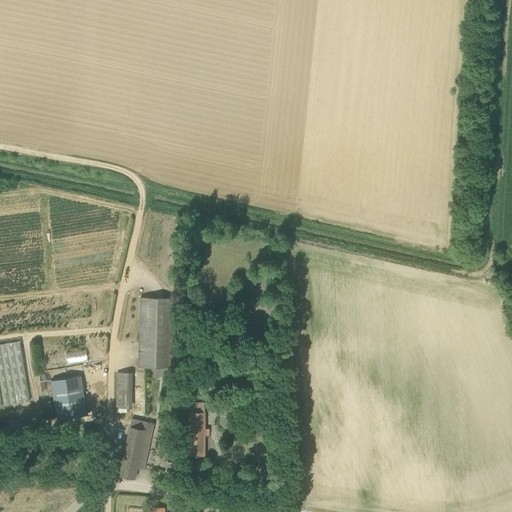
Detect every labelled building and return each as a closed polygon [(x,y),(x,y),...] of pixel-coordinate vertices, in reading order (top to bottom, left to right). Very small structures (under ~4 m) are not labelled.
[(174,368),(175,308),(175,298),(141,297),(139,367),(174,368)] [(30,401),(20,341),(0,344),(0,380),(4,405),(30,401)] [(54,364),(88,362),(88,352),(53,353),(54,364)] [(134,407),(134,371),(116,371),(116,411),(127,411),(127,407),(134,407)] [(81,375),(51,380),(58,420),(87,415),(81,375)] [(189,445),(181,445),(180,456),(205,456),(205,403),(189,403),(189,412),(189,427),(181,427),(181,440),(189,440),(189,445)] [(238,428),(238,417),(220,417),(221,428),(238,428)] [(120,475),(135,478),(138,467),(144,469),(154,423),(132,418),(120,475)] [(166,471),(174,472),(175,462),(167,461),(166,471)]
